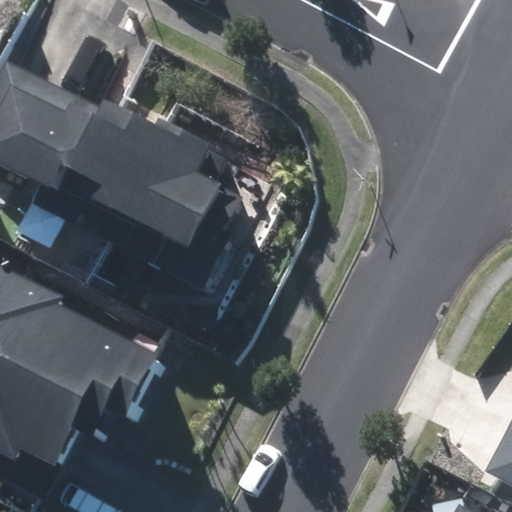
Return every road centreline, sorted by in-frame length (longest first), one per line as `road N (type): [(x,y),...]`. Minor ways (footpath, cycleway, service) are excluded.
road 1 (residential): [(291,511),(498,103)]
road 2 (residential): [(498,103),(301,0)]
